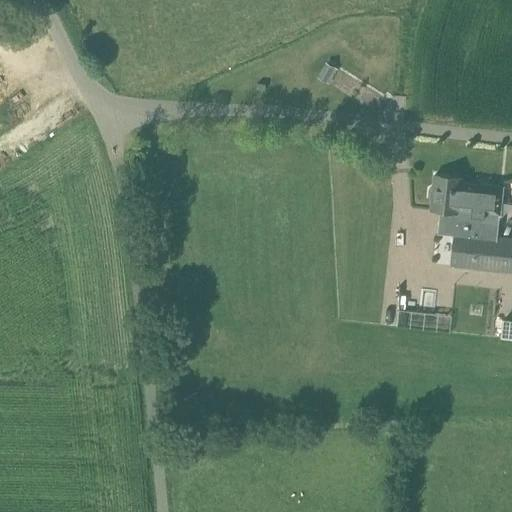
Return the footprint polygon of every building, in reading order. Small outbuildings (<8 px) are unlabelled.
[(327,62),(318,77),(330,85),(339,70),(327,62)] [(0,137),(0,151),(8,148),(3,136),(0,137)] [(431,189),(430,198),(433,201),(432,211),(446,212),(445,221),(444,232),(456,233),(470,235),(499,238),(501,224),(504,188),(464,183),(464,178),(436,175),(435,187),(431,189)] [(456,233),(453,267),(511,273),(511,239),(499,238),(470,235),(456,233)] [(445,329),(487,330),(488,284),(446,283),(445,329)] [(440,311),(397,310),(397,323),(440,324),(440,311)]
